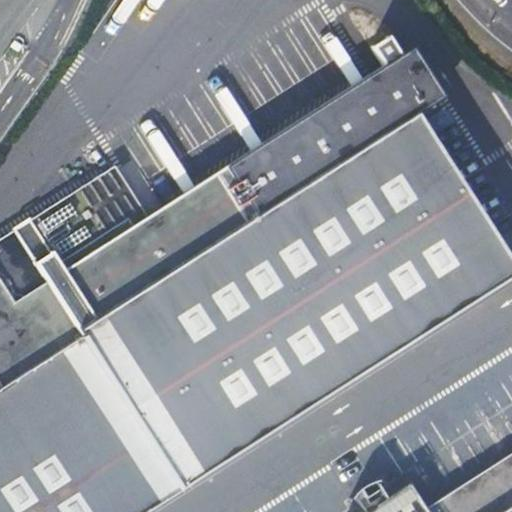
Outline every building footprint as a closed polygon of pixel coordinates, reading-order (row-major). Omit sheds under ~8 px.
[(0,384),(0,511),(136,511),(511,273),(511,265),(414,112),(441,95),(409,44),(397,52),(386,35),(369,46),(380,62),(389,78),(371,90),(361,74),(160,202),(170,217),(151,229),(142,213),(109,162),(0,231),(0,384)] [(380,62),(361,74),(371,90),(389,78),(380,62)] [(160,202),(142,213),(151,229),(170,217),(160,202)] [(511,511),(511,472),(450,511),(424,511),(416,498),(401,507),(391,492),(382,498),(361,511),(511,511)] [(350,494),(361,511),(382,498),(371,479),(359,485),(350,494)] [(406,483),(391,492),(401,507),(416,498),(406,483)]
